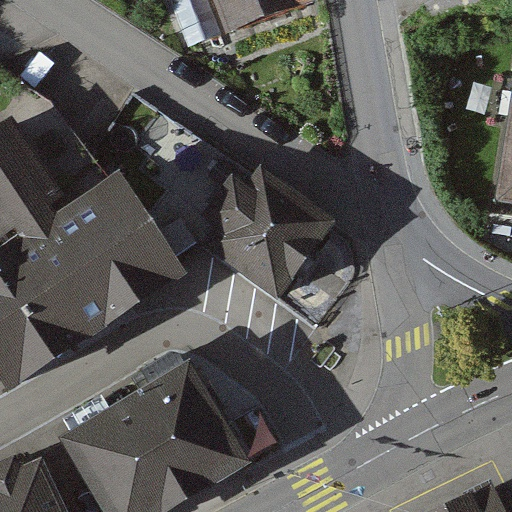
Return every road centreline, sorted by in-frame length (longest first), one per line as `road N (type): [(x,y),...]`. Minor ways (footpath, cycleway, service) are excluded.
road 1 (residential): [(341,479),(288,402),(252,366),(177,328),(0,423)]
road 2 (residential): [(394,234),(358,203),(38,0)]
road 3 (residential): [(394,234),(354,0)]
road 4 (residential): [(404,443),(410,342),(394,234)]
road 5 (residential): [(511,309),(441,271),(394,234)]
